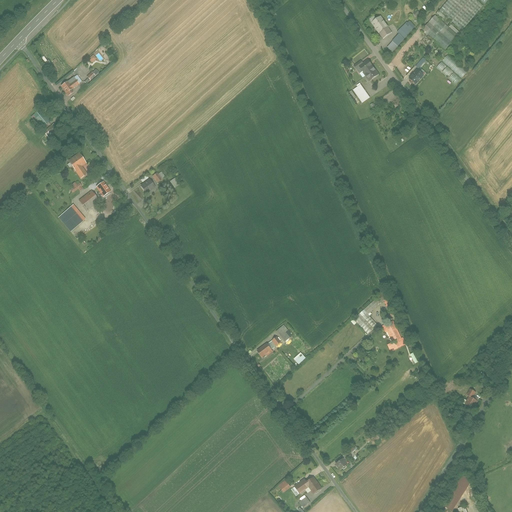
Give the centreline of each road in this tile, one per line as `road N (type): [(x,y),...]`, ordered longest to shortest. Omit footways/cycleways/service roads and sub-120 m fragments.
road 1 (residential): [(353,511),(17,40)]
road 2 (unclassified): [(511,238),(338,0)]
road 3 (unclassified): [(420,511),(511,365)]
